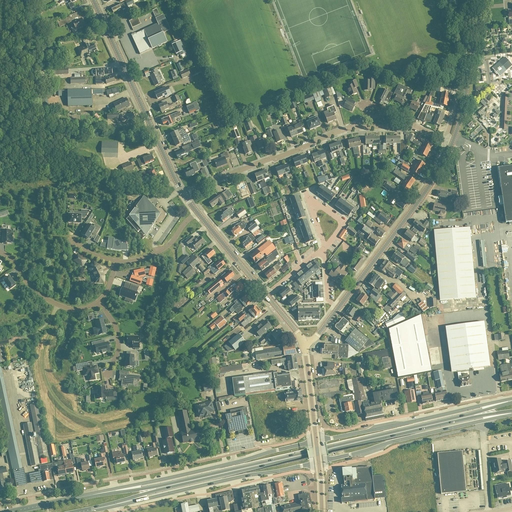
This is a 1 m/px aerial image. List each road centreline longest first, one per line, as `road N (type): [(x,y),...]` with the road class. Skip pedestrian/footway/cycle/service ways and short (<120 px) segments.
road 1 (primary): [(161,487),(469,416)]
road 2 (secondary): [(184,195),(93,0)]
road 3 (secondary): [(115,506),(318,462)]
road 4 (secondary): [(316,442),(115,489)]
road 5 (track): [(56,305),(45,378),(69,411),(102,428),(113,479)]
road 6 (tertiary): [(337,309),(423,197),(451,145)]
road 7 (secondary): [(511,400),(316,442)]
road 8 (secondary): [(318,462),(511,414)]
road 9 (residential): [(184,195),(352,127)]
road 10 (tertiary): [(451,145),(467,96),(480,0)]
road 11 (residential): [(98,300),(79,309),(56,305),(0,251)]
